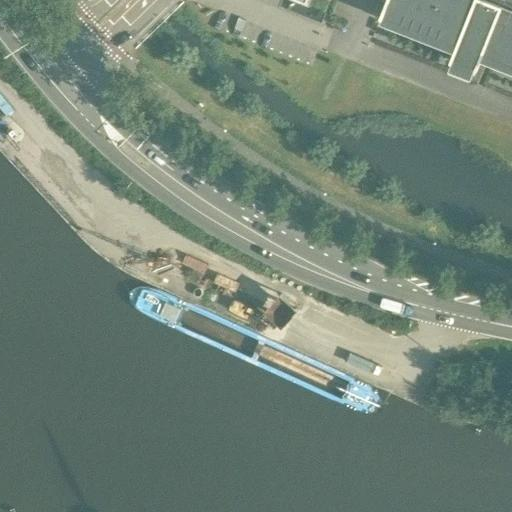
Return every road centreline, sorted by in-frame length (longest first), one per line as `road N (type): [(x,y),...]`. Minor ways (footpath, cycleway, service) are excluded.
road 1 (secondary): [(54,97),(144,183),(209,229),(296,273),(432,309)]
road 2 (secondary): [(432,309),(220,203),(128,134),(80,82)]
road 3 (unclassified): [(224,0),(511,116)]
road 4 (unclassified): [(80,82),(168,0)]
